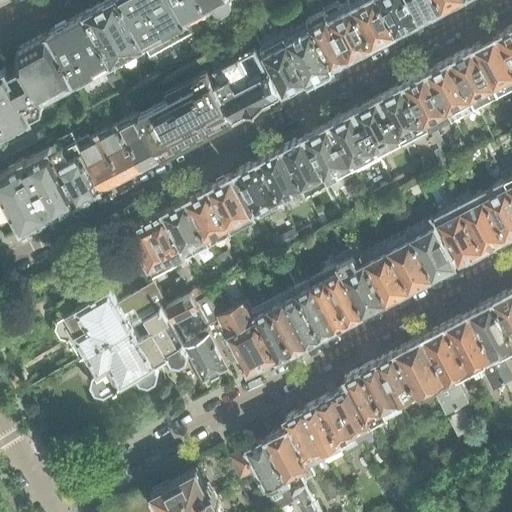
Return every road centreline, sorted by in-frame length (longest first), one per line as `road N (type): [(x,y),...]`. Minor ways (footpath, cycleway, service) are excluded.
road 1 (residential): [(0,265),(505,0)]
road 2 (residential): [(511,259),(47,505)]
